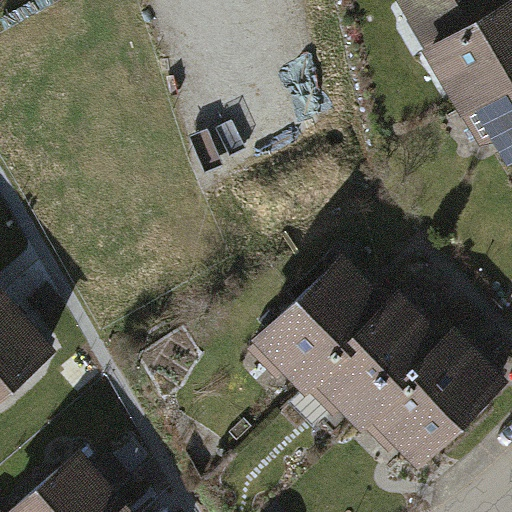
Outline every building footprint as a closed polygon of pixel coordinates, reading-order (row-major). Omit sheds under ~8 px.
[(511,0),(397,0),(465,115),(511,88),(511,0)] [(511,88),(465,115),(482,146),(485,150),(499,142),(511,163),(511,88)] [(351,335),(392,297),(347,251),(254,339),(257,342),(249,349),(278,379),(286,372),(308,395),(312,391),(361,345),(351,335)] [(0,296),(8,289),(0,279),(0,296)] [(407,373),(448,334),(403,286),(392,297),(351,335),(361,345),(312,391),(335,415),(342,408),(364,431),(367,427),(415,382),(407,373)] [(0,401),(60,349),(8,289),(0,296),(0,401)] [(459,323),(448,334),(407,373),(415,382),(367,427),(391,452),(398,445),(421,468),(511,380),(511,378),(488,354),(493,349),(468,323),(464,328),(459,323)] [(118,511),(131,502),(84,447),(7,511),(118,511)] [(139,511),(131,502),(118,511),(139,511)]
